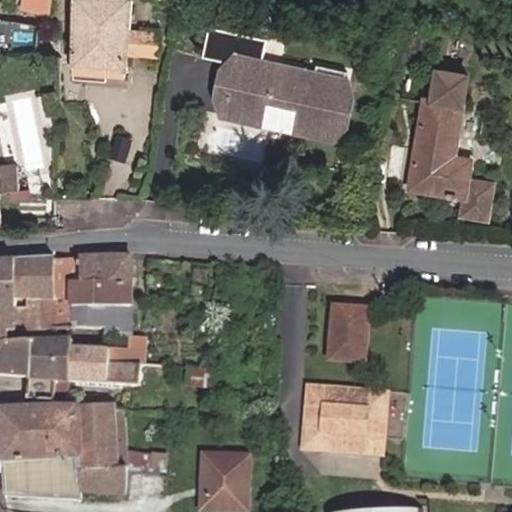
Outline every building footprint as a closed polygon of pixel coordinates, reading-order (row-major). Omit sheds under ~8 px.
[(49,15),(51,0),(24,0),(23,10),(49,15)] [(74,0),(73,68),(126,68),(127,57),(127,32),(127,0),(74,0)] [(193,27),(192,37),(188,58),(231,64),(230,73),(220,72),(214,115),(254,120),(257,100),(287,105),(284,125),(324,131),(335,63),(304,59),(303,68),(294,67),(295,62),(251,56),(253,36),(197,28),(193,27)] [(37,33),(13,31),(12,47),(36,49),(37,33)] [(162,32),(127,32),(127,57),(159,58),(162,32)] [(126,68),(73,68),(73,77),(126,77),(126,68)] [(420,124),(457,130),(465,72),(438,68),(434,98),(424,97),(420,124)] [(453,155),(457,130),(420,124),(408,189),(461,198),(459,213),(486,217),(492,184),(465,179),(468,157),(453,155)] [(21,192),(19,166),(0,168),(0,194),(11,193),(21,192)] [(0,224),(2,224),(0,214),(0,200),(11,201),(11,193),(0,194),(0,224)] [(101,260),(79,260),(80,285),(131,285),(132,260),(117,259),(101,260)] [(53,262),(55,299),(57,332),(70,330),(75,328),(73,308),(72,286),(80,285),(79,260),(53,262)] [(34,263),(36,301),(55,299),(53,262),(34,263)] [(34,263),(13,264),(16,301),(36,301),(34,263)] [(0,336),(9,336),(54,331),(57,332),(55,299),(36,301),(16,301),(13,264),(0,264),(0,336)] [(73,308),(131,308),(131,285),(80,285),(72,286),(73,308)] [(105,332),(105,338),(128,338),(131,337),(131,308),(73,308),(75,328),(105,332)] [(364,365),(369,314),(335,311),(331,362),(364,365)] [(9,336),(0,336),(0,346),(10,346),(9,336)] [(146,366),(147,337),(131,337),(128,338),(128,351),(128,364),(142,365),(146,366)] [(58,382),(70,382),(73,345),(73,342),(55,343),(32,344),(30,379),(46,381),(58,382)] [(10,346),(0,346),(0,376),(30,379),(32,344),(10,346)] [(73,345),(70,382),(141,388),(142,365),(128,364),(109,362),(110,351),(104,350),(105,349),(73,345)] [(128,351),(110,351),(109,362),(128,364),(128,351)] [(142,365),(141,388),(159,389),(160,367),(146,366),(142,365)] [(203,386),(205,372),(188,370),(187,384),(203,386)] [(47,405),(56,407),(57,388),(46,387),(44,405),(47,405)] [(348,395),(311,391),(306,445),(343,449),(343,443),(374,446),(378,403),(348,400),(348,395)] [(384,398),(348,395),(348,400),(378,403),(374,446),(343,443),(343,449),(379,453),(384,398)] [(44,405),(0,398),(0,410),(0,411),(3,464),(80,462),(81,491),(126,496),(123,411),(113,410),(112,407),(46,409),(47,405),(44,405)] [(156,473),(165,474),(167,457),(158,456),(156,473)] [(244,511),(250,460),(203,456),(197,511),(244,511)] [(81,503),(81,491),(80,462),(3,464),(5,497),(81,503)]
